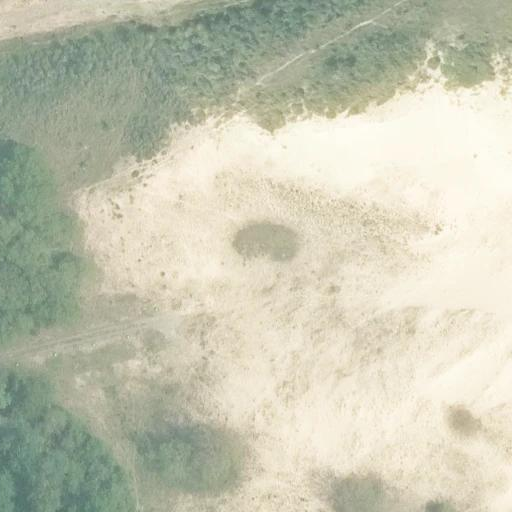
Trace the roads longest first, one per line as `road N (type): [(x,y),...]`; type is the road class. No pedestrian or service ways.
road 1 (track): [(511,242),(321,308),(0,358)]
road 2 (track): [(0,27),(121,0)]
